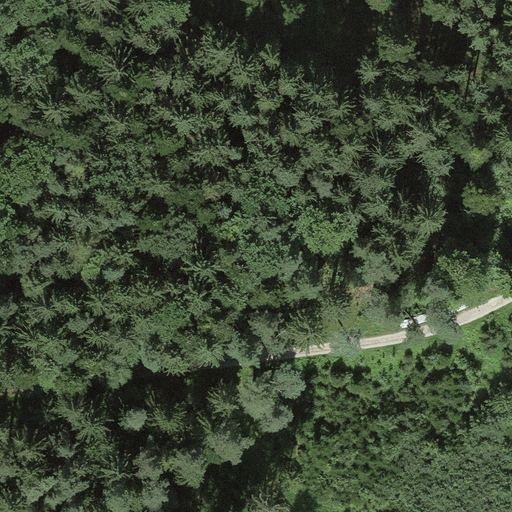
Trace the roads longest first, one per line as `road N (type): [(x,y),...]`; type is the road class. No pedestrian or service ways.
road 1 (track): [(0,386),(449,338),(511,310)]
road 2 (track): [(309,511),(270,428),(251,358)]
